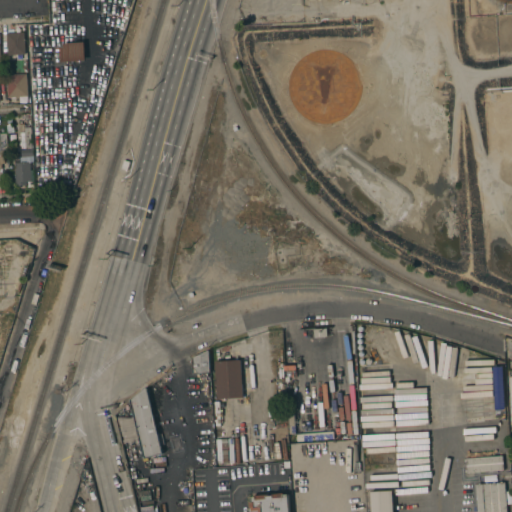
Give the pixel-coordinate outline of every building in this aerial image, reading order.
[(25,54),(25,59),(27,59),(28,73),(24,73),(23,60),(8,61),(6,33),(24,32),(25,54)] [(84,42),(85,61),(77,61),(60,62),(60,47),(63,47),(63,43),(76,42),(84,42)] [(276,57),(274,58),(273,58),(271,57),(270,56),(269,55),(269,53),(269,52),(269,51),(271,49),(273,48),(275,49),(276,49),(277,50),(278,51),(278,53),(278,54),(278,56),(277,57),(276,57)] [(263,58),(262,58),(260,58),(259,58),(257,57),(257,55),(257,53),(257,52),(258,50),(260,49),(262,49),(263,49),(265,50),(265,51),(266,52),(266,54),(266,56),(265,57),(264,57),(263,58)] [(343,118),(337,121),(331,122),(325,123),(318,123),(312,121),(306,118),(301,115),(297,110),(293,105),(290,99),(288,93),(288,87),(288,80),(290,74),(292,68),(296,63),(301,59),(306,55),(311,52),(318,50),(324,50),(330,50),(336,52),(342,55),(347,58),(352,63),(356,68),(358,74),(360,80),(361,86),(360,92),(359,99),(356,104),(352,110),(348,114),(343,118)] [(27,87),(29,87),(29,95),(27,95),(27,96),(7,97),(6,75),(26,74),(27,87)] [(21,162),(20,149),(25,149),(25,148),(20,148),(19,132),(24,132),(23,127),(31,127),(31,134),(30,134),(31,148),(32,148),(33,156),(29,156),(31,181),(26,181),(26,185),(15,186),(14,162),(21,162)] [(127,170),(121,168),(124,160),(130,162),(127,170)] [(210,372),(193,373),(192,358),(209,350),(209,352),(210,372)] [(243,397),(217,399),(214,361),(240,360),(243,397)] [(149,396),(151,396),(152,401),(150,402),(158,434),(161,433),(163,441),(160,442),(162,454),(144,458),(130,400),(146,387),(147,389),(149,396)] [(117,420),(121,435),(136,431),(132,416),(117,420)] [(333,431),(334,438),(297,442),(297,439),(296,439),(296,437),(297,437),(297,434),(333,431)] [(228,463),(217,463),(216,439),(227,439),(228,463)] [(502,456),(503,470),(466,473),(465,458),(502,456)] [(506,511),(477,511),(475,485),(504,482),(506,511)] [(372,511),(371,492),(392,491),(393,511),(372,511)] [(249,502),(251,502),(251,497),(255,497),(255,495),(284,493),(284,495),(288,494),(289,511),(250,511),(249,511),(249,508),(250,508),(249,502)]
